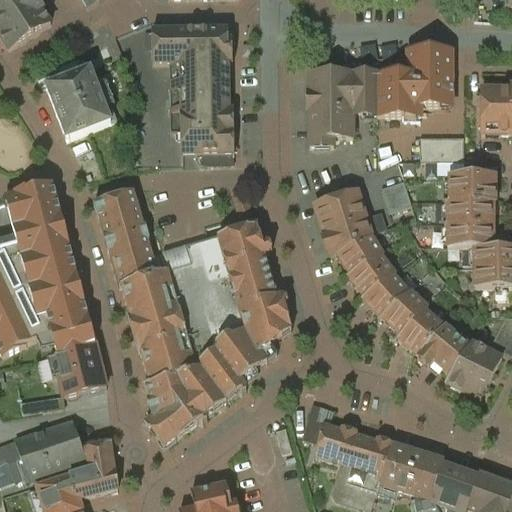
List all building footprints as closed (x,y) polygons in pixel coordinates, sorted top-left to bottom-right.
[(0,0),(0,41),(9,55),(51,28),(43,16),(44,15),(34,0),(0,0)] [(80,0),(88,12),(88,11),(95,6),(96,6),(103,0),(80,0)] [(228,35),(152,36),(152,70),(169,69),(170,139),(181,139),(181,141),(183,141),(183,124),(195,124),(195,160),(234,160),(234,115),(230,115),(229,68),(233,68),(232,45),(228,45),(228,35)] [(451,54),(407,55),(407,79),(377,79),(377,122),(404,122),(404,112),(440,112),(440,102),(451,102),(451,54)] [(91,76),(79,80),(75,69),(45,81),(49,92),(47,92),(67,146),(116,126),(112,115),(107,118),(91,76)] [(377,78),(309,79),(309,96),(307,96),(308,118),(309,118),(309,153),(334,153),(334,144),(353,144),(353,118),(359,118),(363,122),(377,122),(377,79),(377,78)] [(511,89),(510,90),(510,94),(481,94),(481,140),(511,140),(511,89)] [(455,94),(454,111),(466,111),(467,94),(455,94)] [(464,143),(420,143),(420,167),(464,167),(464,143)] [(495,179),(449,180),(449,206),(444,206),(444,230),(447,230),(447,253),(474,252),(475,293),(511,292),(511,252),(494,253),(493,207),(496,207),(495,179)] [(404,187),(381,194),(389,218),(411,211),(404,187)] [(15,241),(37,341),(51,335),(57,359),(53,361),(54,363),(95,347),(61,218),(60,218),(53,189),(36,194),(36,192),(14,198),(14,200),(4,202),(5,204),(15,241)] [(245,194),(232,198),(239,221),(252,218),(245,194)] [(134,196),(100,206),(95,207),(119,289),(158,278),(148,245),(150,244),(146,230),(145,230),(144,230),(138,211),(134,196)] [(357,197),(315,211),(331,261),(337,259),(371,241),(384,235),(379,219),(366,223),(357,197)] [(191,414),(189,435),(197,428),(202,429),(207,426),(208,421),(237,399),(242,400),(246,397),(246,391),(242,385),(277,359),(270,349),(291,334),(285,311),(288,308),(286,302),(281,300),(277,301),(265,259),(269,258),(272,254),(270,249),(266,247),(262,248),(260,241),(260,240),(257,230),(218,241),(245,335),(194,369),(197,385),(183,395),(191,414)] [(37,341),(15,241),(0,244),(0,338),(0,339),(0,357),(2,361),(26,349),(26,348),(38,343),(37,341)] [(218,241),(162,258),(167,274),(167,276),(194,369),(245,335),(218,241)] [(371,241),(337,259),(350,280),(348,281),(349,282),(364,302),(362,304),(380,324),(382,323),(400,340),(397,343),(418,361),(443,331),(425,316),(428,313),(410,296),(408,298),(394,282),(395,280),(395,279),(394,279),(381,262),(383,261),(371,241)] [(197,385),(194,369),(167,276),(158,278),(119,289),(119,290),(121,290),(130,322),(128,323),(138,357),(140,356),(149,388),(143,389),(144,391),(146,398),(177,399),(183,395),(197,385)] [(418,361),(417,362),(429,372),(434,366),(450,380),(470,351),(444,329),(418,361)] [(95,347),(54,363),(64,402),(107,391),(98,347),(95,347)] [(481,391),(472,347),(450,380),(445,388),(475,403),(481,391)] [(472,347),(481,391),(486,393),(501,362),(472,347)] [(191,414),(183,395),(177,399),(146,398),(148,406),(147,406),(148,407),(152,420),(152,421),(152,422),(153,422),(144,428),(163,454),(175,445),(177,444),(189,435),(191,414)] [(86,468),(72,427),(44,437),(58,477),(86,468)] [(376,445),(356,439),(357,436),(341,431),(340,434),(324,429),(317,451),(319,451),(316,463),(343,471),(382,483),(392,451),(391,450),(392,447),(377,442),(376,445)] [(58,477),(44,437),(16,446),(30,486),(58,477)] [(91,474),(36,491),(43,511),(81,511),(79,503),(117,493),(115,476),(114,476),(110,448),(86,455),(91,474)] [(443,466),(392,451),(382,483),(380,489),(420,501),(431,505),(442,470),(443,466)] [(477,482),(442,470),(431,505),(433,509),(441,511),(508,511),(511,501),(511,490),(479,479),(477,482)] [(382,483),(343,471),(340,482),(342,486),(346,487),(341,505),(364,511),(373,511),(380,489),(382,483)] [(227,488),(191,497),(194,511),(238,511),(237,506),(231,507),(227,491),(227,488)] [(431,505),(420,501),(419,506),(420,511),(434,511),(433,509),(431,505)]
